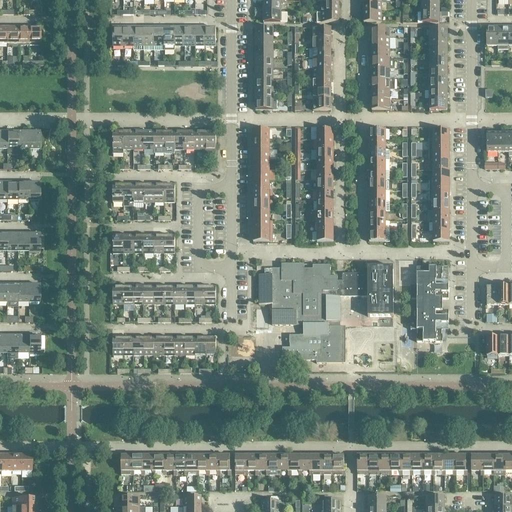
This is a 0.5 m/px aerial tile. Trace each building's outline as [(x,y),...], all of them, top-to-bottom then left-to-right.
[(281,13),(281,3),(263,3),(263,13),(281,13)] [(339,13),(339,3),(321,3),(321,13),(339,13)] [(382,14),(382,3),(364,3),(364,14),(382,14)] [(439,14),(439,3),(422,3),(422,14),(439,14)] [(281,24),(281,13),(263,13),(263,24),(281,24)] [(339,24),(339,13),(321,13),(321,24),(339,24)] [(382,24),(382,14),(364,14),(364,24),(382,24)] [(439,14),(422,14),(418,14),(418,24),(439,24),(439,14)] [(18,45),(18,29),(7,29),(7,45),(18,45)] [(28,47),(29,29),(18,29),(18,45),(18,47),(28,47)] [(40,47),(40,29),(29,29),(28,47),(40,47)] [(123,47),(123,29),(113,29),(113,47),(123,47)] [(134,47),(134,29),(123,29),(123,47),(134,47)] [(144,47),(144,29),(134,29),(134,47),(144,47)] [(154,47),(154,29),(144,29),(144,47),(154,47)] [(164,47),(164,29),(154,29),(154,47),(164,47)] [(174,47),(174,29),(164,29),(164,47),(174,47)] [(185,47),(185,29),(174,29),(174,47),(185,47)] [(195,47),(195,29),(185,29),(185,47),(195,47)] [(205,47),(205,29),(195,29),(195,47),(205,47)] [(216,47),(216,29),(205,29),(205,47),(216,47)] [(273,40),(273,29),(255,29),(255,40),(273,40)] [(331,40),(331,30),(331,29),(313,29),(313,40),(331,40)] [(390,39),(390,29),(372,29),(372,39),(390,39)] [(447,40),(447,29),(430,29),(430,40),(447,40)] [(498,47),(498,29),(486,29),(486,47),(498,47)] [(508,51),(508,47),(508,29),(498,29),(498,47),(498,51),(508,51)] [(390,50),(390,39),(372,39),(372,50),(390,50)] [(273,50),(273,40),(255,40),(255,50),(273,50)] [(331,50),(331,40),(313,40),(313,50),(331,50)] [(447,50),(447,40),(430,40),(430,50),(447,50)] [(273,60),(273,50),(255,50),(255,60),(273,60)] [(331,50),(313,50),(310,50),(310,60),(313,60),(331,60),(331,50)] [(390,60),(390,50),(372,50),(372,60),(390,60)] [(447,60),(447,50),(430,50),(430,60),(447,60)] [(273,70),(273,60),(255,60),(255,70),(273,70)] [(331,70),(331,60),(313,60),(313,70),(331,70)] [(390,70),(390,60),(372,60),(372,70),(390,70)] [(447,70),(447,60),(430,60),(430,70),(447,70)] [(273,81),(273,70),(255,70),(255,81),(273,81)] [(331,81),(331,70),(313,70),(313,81),(331,81)] [(390,81),(390,70),(372,70),(372,81),(390,81)] [(447,80),(447,70),(430,70),(430,80),(447,80)] [(447,91),(447,80),(430,80),(430,91),(447,91)] [(273,91),(273,81),(255,81),(255,91),(273,91)] [(331,91),(331,81),(313,81),(313,91),(331,91)] [(390,91),(390,81),(372,81),(372,91),(390,91)] [(273,91),(255,91),(255,101),(273,101),(277,101),(277,91),(273,91)] [(331,101),(331,91),(313,91),(313,101),(331,101)] [(389,101),(390,91),(372,91),(372,101),(389,101)] [(447,101),(447,91),(430,91),(430,101),(447,101)] [(273,112),(273,101),(255,101),(255,112),(273,112)] [(331,111),(331,101),(313,101),(313,111),(331,111)] [(389,111),(389,101),(372,101),(372,111),(389,111)] [(447,112),(447,101),(430,101),(430,112),(447,112)] [(449,141),(449,131),(436,131),(436,129),(431,129),(431,141),(433,141),(449,141)] [(269,141),(269,131),(253,131),(253,141),(269,141)] [(333,141),(333,135),(333,131),(317,131),(317,141),(333,141)] [(389,141),(390,131),(369,131),(369,141),(385,141),(389,141)] [(18,152),(18,133),(7,133),(7,152),(18,152)] [(28,152),(28,133),(18,133),(18,152),(28,152)] [(40,152),(40,133),(28,133),(28,152),(40,152)] [(124,151),(124,133),(113,133),(113,151),(124,151)] [(134,151),(134,133),(124,133),(124,151),(134,151)] [(144,151),(144,133),(134,133),(134,151),(144,151)] [(154,151),(154,133),(144,133),(144,151),(154,151)] [(164,151),(164,133),(154,133),(154,151),(164,151)] [(175,151),(175,133),(164,133),(164,151),(175,151)] [(185,151),(185,133),(175,133),(175,151),(185,151)] [(195,151),(195,133),(185,133),(185,151),(195,151)] [(205,151),(205,133),(195,133),(195,151),(205,151)] [(216,157),(216,133),(205,133),(205,151),(205,157),(216,157)] [(498,153),(498,135),(492,135),(489,133),(487,133),(487,153),(498,153)] [(509,153),(509,133),(507,133),(503,135),(498,135),(498,153),(509,153)] [(269,151),(269,141),(253,141),(253,151),(269,151)] [(333,151),(333,141),(317,141),(317,151),(333,151)] [(385,151),(385,141),(369,141),(369,151),(385,151)] [(449,151),(449,141),(433,141),(433,151),(449,151)] [(269,161),(269,151),(253,151),(253,161),(269,161)] [(333,161),(333,156),(333,151),(317,151),(317,161),(333,161)] [(389,161),(389,151),(385,151),(369,151),(369,161),(389,161)] [(449,161),(449,151),(433,151),(433,161),(449,161)] [(269,172),(269,161),(253,161),(253,172),(269,172)] [(333,172),(333,161),(317,161),(317,172),(333,172)] [(389,172),(389,161),(369,161),(369,172),(389,172)] [(449,172),(449,161),(433,161),(433,172),(449,172)] [(269,182),(269,172),(253,172),(253,182),(269,182)] [(333,182),(333,172),(317,172),(317,182),(333,182)] [(389,182),(389,172),(369,172),(369,182),(385,182),(389,182)] [(449,182),(449,172),(433,172),(433,182),(449,182)] [(269,192),(269,182),(253,182),(253,192),(269,192)] [(333,192),(333,182),(317,182),(317,192),(333,192)] [(385,192),(385,182),(369,182),(369,192),(385,192)] [(449,192),(449,182),(433,182),(429,182),(429,192),(449,192)] [(18,203),(18,184),(7,184),(7,203),(18,203)] [(29,203),(28,184),(18,184),(18,203),(29,203)] [(40,203),(40,184),(28,184),(29,203),(40,203)] [(123,204),(123,186),(113,186),(113,204),(123,204)] [(134,204),(134,186),(123,186),(123,204),(134,204)] [(144,204),(144,186),(134,186),(134,204),(144,204)] [(154,204),(154,186),(144,186),(144,204),(154,204)] [(164,204),(164,186),(154,186),(154,204),(164,204)] [(175,204),(175,186),(164,186),(164,204),(175,204)] [(272,192),(269,192),(253,192),(253,202),(272,202),(272,192)] [(333,202),(333,196),(333,192),(317,192),(317,202),(333,202)] [(389,202),(389,192),(385,192),(369,192),(369,202),(389,202)] [(449,202),(449,192),(429,192),(429,202),(433,202),(449,202)] [(272,212),(272,202),(253,202),(253,212),(269,212),(272,212)] [(333,212),(333,202),(317,202),(317,212),(333,212)] [(389,213),(389,202),(369,202),(369,212),(385,212),(385,213),(389,213)] [(449,212),(449,202),(433,202),(433,212),(449,212)] [(269,223),(269,212),(253,212),(253,223),(269,223)] [(333,223),(333,217),(333,212),(317,212),(313,212),(313,223),(317,223),(333,223)] [(385,223),(385,213),(385,212),(369,212),(369,223),(385,223)] [(449,223),(449,212),(433,212),(433,223),(449,223)] [(272,233),(272,223),(269,223),(253,223),(253,233),(272,233)] [(333,233),(333,223),(317,223),(317,233),(333,233)] [(389,233),(389,223),(385,223),(369,223),(369,233),(385,233),(389,233)] [(449,233),(449,223),(433,223),(433,233),(449,233)] [(272,243),(272,233),(253,233),(253,243),(272,243)] [(333,243),(333,237),(333,233),(317,233),(317,243),(333,243)] [(385,243),(385,233),(369,233),(369,243),(385,243)] [(449,243),(449,233),(433,233),(433,243),(449,243)] [(18,254),(18,235),(7,235),(7,254),(18,254)] [(28,254),(28,235),(18,235),(18,254),(28,254)] [(40,254),(40,235),(28,235),(28,254),(40,254)] [(124,255),(123,237),(113,237),(113,255),(124,255)] [(134,255),(134,237),(123,237),(124,255),(134,255)] [(144,255),(144,237),(134,237),(134,255),(144,255)] [(154,255),(154,237),(144,237),(144,255),(154,255)] [(164,255),(164,237),(154,237),(154,255),(164,255)] [(175,255),(175,237),(164,237),(164,255),(175,255)] [(340,298),(345,298),(367,298),(368,298),(368,318),(393,317),(393,268),(367,268),(368,275),(366,275),(343,275),(343,282),(337,282),(337,277),(330,277),(330,266),(313,266),(313,276),(304,276),(304,265),(281,265),(281,270),(265,270),(265,276),(259,276),(259,306),(272,306),(272,326),(303,326),(303,336),(289,337),(289,349),(282,349),(282,362),(317,362),(317,364),(345,364),(345,328),(328,328),(328,322),(340,322),(340,298)] [(442,311),(442,300),(449,300),(449,293),(448,293),(448,288),(449,288),(448,280),(442,280),(442,275),(442,268),(429,268),(429,269),(424,269),(424,268),(417,268),(417,275),(417,286),(410,286),(410,300),(417,300),(417,311),(410,311),(410,325),(417,325),(417,330),(417,331),(417,336),(417,343),(424,343),(424,342),(435,342),(435,343),(442,343),(442,336),(442,331),(449,331),(449,323),(448,323),(448,318),(449,318),(449,311),(442,311)] [(18,305),(18,286),(7,286),(7,305),(18,305)] [(28,305),(28,286),(18,286),(18,305),(28,305)] [(40,305),(40,286),(28,286),(28,305),(40,305)] [(498,306),(498,288),(492,288),(489,286),(487,286),(487,306),(498,306)] [(509,306),(509,286),(507,286),(503,288),(498,288),(498,306),(509,306)] [(124,306),(124,288),(113,288),(113,306),(124,306)] [(134,306),(134,288),(124,288),(124,306),(134,306)] [(144,306),(144,288),(134,288),(134,306),(144,306)] [(154,306),(154,288),(144,288),(144,306),(154,306)] [(164,306),(164,288),(154,288),(154,306),(164,306)] [(175,306),(175,288),(164,288),(164,306),(175,306)] [(185,306),(185,288),(175,288),(175,306),(185,306)] [(195,306),(195,288),(185,288),(185,306),(195,306)] [(205,306),(205,288),(195,288),(195,306),(205,306)] [(216,306),(216,288),(205,288),(205,306),(216,306)] [(18,356),(18,337),(7,337),(7,356),(18,356)] [(28,356),(28,337),(18,337),(18,356),(28,356)] [(40,356),(40,337),(28,337),(28,356),(40,356)] [(498,357),(498,339),(492,339),(489,337),(487,337),(487,357),(498,357)] [(509,357),(509,337),(507,337),(504,339),(498,339),(498,357),(509,357)] [(124,357),(124,339),(113,339),(113,357),(124,357)] [(134,357),(134,339),(124,339),(124,357),(134,357)] [(144,357),(144,339),(134,339),(134,357),(144,357)] [(154,357),(154,339),(144,339),(144,357),(154,357)] [(164,357),(164,339),(154,339),(154,357),(164,357)] [(175,357),(175,339),(164,339),(164,357),(175,357)] [(185,357),(185,339),(175,339),(175,357),(185,357)] [(195,357),(195,339),(185,339),(185,357),(195,357)] [(205,357),(205,339),(195,339),(195,357),(205,357)] [(216,357),(216,339),(205,339),(205,357),(216,357)] [(504,476),(504,452),(493,452),(493,457),(493,476),(495,476),(495,472),(502,472),(502,476),(504,476)] [(11,473),(11,456),(1,457),(1,473),(11,473)] [(21,473),(21,457),(11,456),(11,473),(21,473)] [(31,473),(31,456),(21,457),(21,473),(31,473)] [(132,476),(132,457),(121,457),(121,472),(130,472),(130,476),(132,476)] [(143,476),(143,457),(132,457),(132,476),(134,476),(141,476),(143,476)] [(154,476),(154,457),(143,457),(143,476),(145,476),(152,476),(154,476)] [(165,476),(165,457),(154,457),(154,476),(156,476),(163,476),(165,476)] [(176,476),(176,457),(165,457),(165,476),(166,476),(166,472),(174,472),(174,476),(176,476)] [(186,476),(186,457),(176,457),(176,476),(177,476),(177,472),(185,472),(185,476),(186,476)] [(197,476),(197,457),(186,457),(186,476),(188,476),(188,472),(195,472),(195,476),(197,476)] [(208,476),(208,457),(197,457),(197,476),(199,476),(199,475),(206,475),(206,476),(208,476)] [(219,476),(219,457),(208,457),(208,476),(210,476),(210,472),(217,472),(217,476),(219,476)] [(230,472),(230,457),(219,457),(219,476),(220,476),(220,472),(228,472),(228,476),(231,476),(231,472),(230,472)] [(246,476),(246,457),(235,457),(235,476),(246,476)] [(257,476),(257,457),(246,457),(246,476),(248,476),(248,472),(255,472),(255,476),(257,476)] [(268,476),(268,457),(257,457),(257,476),(259,476),(259,472),(266,472),(266,476),(268,476)] [(279,476),(279,457),(268,457),(268,476),(279,476)] [(289,476),(289,457),(279,457),(279,476),(280,476),(280,472),(288,472),(288,476),(289,476)] [(300,476),(300,457),(289,457),(289,476),(291,476),(291,472),(299,472),(299,476),(300,476)] [(311,476),(311,457),(300,457),(300,476),(302,476),(302,472),(309,472),(309,476),(311,476)] [(322,476),(322,457),(311,457),(311,476),(322,476)] [(333,476),(333,457),(322,457),(322,476),(333,476)] [(344,472),(344,457),(333,457),(333,476),(345,476),(345,472),(344,472)] [(368,476),(368,457),(357,457),(357,476),(368,476)] [(379,476),(379,457),(368,457),(368,476),(379,476)] [(390,476),(390,457),(379,457),(379,476),(390,476)] [(401,476),(401,457),(390,457),(390,476),(392,476),(392,472),(399,472),(399,476),(401,476)] [(411,476),(411,457),(401,457),(401,476),(402,476),(410,476),(411,476)] [(422,476),(422,457),(411,457),(411,476),(413,476),(421,476),(422,476)] [(433,476),(433,457),(422,457),(422,476),(424,476),(431,476),(433,476)] [(444,476),(444,457),(433,457),(433,476),(435,476),(442,476),(444,476)] [(454,476),(454,457),(444,457),(444,476),(446,476),(452,476),(454,476)] [(466,472),(466,457),(454,457),(454,476),(456,476),(464,476),(467,476),(467,472),(466,472)] [(482,476),(482,457),(471,457),(471,472),(481,472),(481,476),(482,476)] [(493,476),(493,457),(482,457),(482,476),(484,476),(491,476),(493,476)] [(386,508),(386,497),(368,497),(368,508),(386,508)] [(444,508),(444,497),(427,497),(427,508),(444,508)] [(511,508),(511,497),(494,497),(494,508),(511,508)] [(140,508),(140,498),(122,498),(122,508),(140,508)] [(201,508),(201,498),(183,498),(183,508),(201,508)] [(33,508),(33,499),(12,499),(12,508),(33,508)] [(278,502),(271,502),(261,502),(261,511),(280,511),(280,502),(278,502)] [(332,502),(324,502),(322,502),(321,511),(341,511),(341,502),(332,502)]
